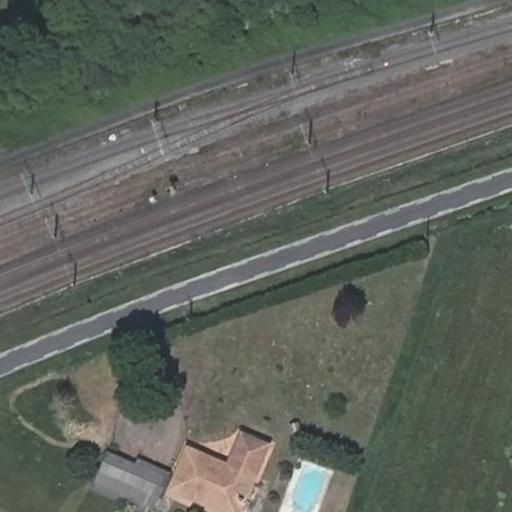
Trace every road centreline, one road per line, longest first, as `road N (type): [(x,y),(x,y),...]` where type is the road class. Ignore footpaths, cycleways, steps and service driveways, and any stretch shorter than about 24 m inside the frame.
road 1 (residential): [(0,365),(186,291),(511,179)]
road 2 (track): [(359,511),(444,247),(445,202)]
